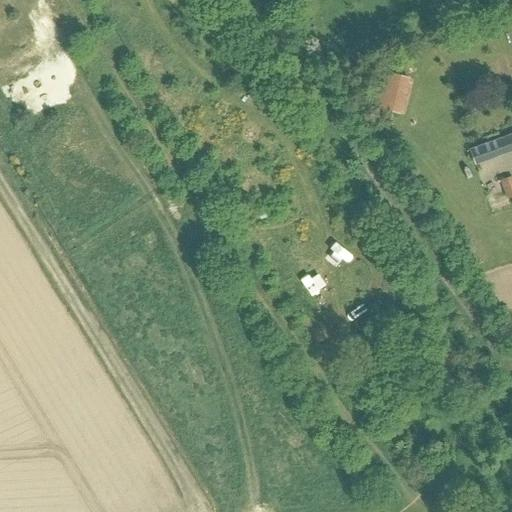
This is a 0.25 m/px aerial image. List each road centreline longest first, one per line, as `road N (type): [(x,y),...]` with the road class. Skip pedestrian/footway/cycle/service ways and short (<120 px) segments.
road 1 (track): [(195,196),(320,383),(428,511)]
road 2 (track): [(0,177),(203,511)]
